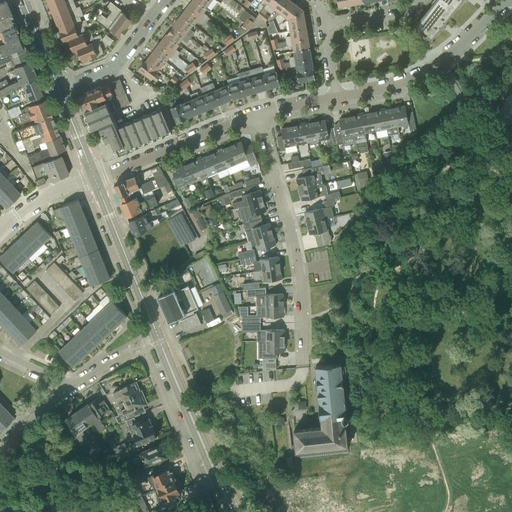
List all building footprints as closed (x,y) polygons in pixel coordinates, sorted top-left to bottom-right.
[(54,0),(48,2),(52,12),(75,3),(73,0),(54,0)] [(207,6),(198,0),(193,0),(188,7),(209,22),(211,19),(208,16),(204,12),(207,8),(206,7),(207,6)] [(268,11),(275,0),(263,0),(264,0),(268,3),(261,11),(265,14),(268,11)] [(288,0),(275,0),(268,11),(271,14),(275,9),(279,12),(289,0),(288,0)] [(284,15),(288,19),(303,11),(293,3),(289,0),(279,12),(284,15)] [(436,34),(441,28),(442,27),(443,28),(446,24),(445,24),(455,11),(441,0),(435,0),(416,25),(415,25),(415,26),(423,33),(422,34),(425,36),(426,35),(432,40),(433,39),(436,34)] [(441,0),(455,11),(463,0),(441,0)] [(2,1),(0,1),(0,16),(1,16),(10,12),(6,3),(3,4),(2,1)] [(75,3),(52,12),(56,21),(81,11),(79,6),(76,7),(75,3)] [(135,21),(111,3),(108,7),(113,11),(110,15),(128,29),(135,21)] [(198,20),(203,23),(202,24),(205,27),(209,22),(188,7),(181,16),(193,24),(194,25),(198,20)] [(239,17),(245,22),(250,26),(256,18),(245,10),(239,17)] [(56,21),(59,30),(83,21),(80,16),(83,15),(81,11),(56,21)] [(303,11),(288,19),(290,30),(306,27),(303,11)] [(0,29),(14,23),(11,17),(12,17),(10,12),(1,16),(0,16),(0,29)] [(110,15),(107,19),(103,16),(100,21),(122,38),(128,29),(110,15)] [(195,33),(190,28),(193,24),(181,16),(174,25),(191,38),(195,33)] [(86,33),(84,27),(85,27),(84,26),(87,25),(85,20),(83,21),(59,30),(62,36),(61,38),(62,41),(64,41),(64,42),(69,40),(86,33)] [(268,31),(276,27),(273,20),(267,28),(268,31)] [(247,30),(250,26),(245,22),(242,26),(240,27),(237,31),(242,34),(247,30)] [(0,43),(19,35),(14,23),(0,29),(0,43)] [(179,43),(182,39),(187,43),(191,38),(174,25),(167,34),(179,43)] [(286,42),(308,38),(307,34),(306,27),(290,30),(292,36),(286,37),(286,42)] [(78,50),(98,42),(102,40),(100,35),(93,38),(91,31),(86,33),(69,40),(71,46),(70,47),(71,50),(73,51),(78,50)] [(160,43),(177,56),(180,53),(176,49),(179,44),(178,43),(179,43),(167,34),(160,43)] [(227,37),(231,42),(235,39),(231,34),(227,37)] [(19,35),(0,43),(0,56),(23,46),(19,35)] [(103,39),(110,45),(113,40),(106,35),(103,39)] [(227,46),(231,42),(227,37),(223,40),(227,46)] [(308,38),(286,42),(287,46),(293,45),(294,51),(309,48),(308,38)] [(103,54),(100,49),(98,42),(78,50),(82,61),(88,59),(88,60),(103,54)] [(153,52),(165,61),(166,61),(170,56),(175,60),(177,56),(160,43),(153,52)] [(7,66),(11,64),(11,65),(27,58),(28,57),(23,46),(0,56),(0,63),(6,62),(7,66)] [(232,53),(229,48),(224,51),(229,56),(232,53)] [(289,58),(290,62),(311,58),(309,48),(294,51),(295,56),(289,57),(289,58)] [(165,61),(153,52),(146,61),(158,70),(165,61)] [(6,79),(0,82),(0,97),(20,85),(36,79),(29,61),(27,58),(11,65),(17,81),(9,85),(6,79)] [(290,62),(291,66),(297,65),(298,71),(313,68),(311,58),(290,62)] [(158,70),(146,61),(145,60),(139,69),(153,79),(153,78),(157,81),(160,77),(157,74),(159,71),(158,70)] [(207,63),(203,66),(207,71),(208,72),(212,68),(207,63)] [(204,74),(207,71),(203,66),(196,72),(198,74),(202,71),(204,74)] [(265,75),(262,66),(250,70),(256,92),(268,88),(265,75)] [(313,68),(298,71),(298,75),(293,76),(294,82),(299,81),(299,82),(315,79),(314,68),(313,68)] [(239,75),(238,75),(240,81),(244,95),(256,92),(250,70),(238,73),(239,75)] [(277,71),(265,75),(268,88),(281,85),(277,71)] [(280,74),(283,83),(289,82),(289,73),(280,74)] [(176,84),(179,79),(174,76),(171,80),(176,84)] [(0,97),(0,98),(3,103),(7,110),(18,106),(18,105),(26,102),(27,101),(43,95),(36,79),(20,85),(0,97)] [(120,79),(79,96),(85,110),(106,102),(111,100),(126,94),(120,79)] [(240,81),(227,85),(232,99),(244,95),(240,81)] [(212,83),(201,88),(204,95),(210,108),(221,103),(215,90),(212,83)] [(232,99),(227,85),(215,90),(221,103),(232,99)] [(204,95),(193,100),(198,113),(210,108),(204,95)] [(7,110),(11,118),(19,115),(22,124),(33,119),(35,123),(52,116),(45,100),(24,109),(26,113),(22,115),(18,106),(7,110)] [(171,108),(178,123),(188,119),(187,118),(182,104),(181,105),(181,103),(178,105),(176,100),(170,102),(172,107),(171,108)] [(198,113),(193,100),(182,104),(187,118),(198,113)] [(511,103),(509,100),(495,114),(500,119),(504,123),(508,127),(511,122),(511,103)] [(85,110),(85,111),(93,129),(99,127),(106,143),(111,141),(115,149),(123,146),(125,150),(171,131),(162,110),(117,128),(106,102),(85,110)] [(416,129),(413,111),(407,113),(405,106),(394,108),(398,127),(409,124),(410,130),(416,129)] [(387,129),(398,127),(394,108),(383,110),(387,129)] [(376,131),(387,129),(383,110),(372,113),(376,131)] [(376,131),(372,113),(362,115),(365,133),(376,131)] [(362,115),(351,117),(354,135),(356,143),(367,141),(365,133),(362,115)] [(28,127),(17,131),(21,140),(55,126),(52,116),(35,123),(36,126),(29,129),(28,127)] [(339,119),(341,127),(334,128),(337,143),(338,143),(338,145),(342,144),(345,143),(345,146),(356,143),(354,135),(351,117),(339,119)] [(334,128),(327,130),(326,120),(315,122),(318,141),(329,138),(330,145),(337,143),(334,128)] [(307,143),(318,141),(315,122),(304,124),(307,143)] [(296,145),(307,143),(304,124),(293,127),(296,145)] [(21,140),(25,150),(44,142),(59,135),(55,126),(21,140)] [(277,137),(280,151),(286,150),(285,147),(296,145),(293,127),(281,129),(283,136),(277,137)] [(47,148),(27,156),(30,164),(35,162),(65,150),(59,135),(44,142),(47,148)] [(251,166),(258,163),(251,145),(244,148),(241,142),(231,146),(238,163),(248,159),(251,166)] [(393,154),(400,153),(399,144),(392,146),(393,154)] [(228,168),(238,163),(231,146),(221,150),(228,168)] [(217,172),(228,168),(221,150),(211,154),(217,172)] [(385,159),(393,158),(391,151),(384,152),(385,159)] [(207,176),(217,172),(211,154),(200,159),(207,176)] [(68,175),(61,156),(43,163),(48,175),(50,181),(68,175)] [(197,181),(207,176),(200,159),(190,163),(197,181)] [(289,169),(304,166),(312,165),(310,159),(299,161),(292,162),(288,163),(289,169)] [(31,167),(36,179),(48,175),(43,163),(31,167)] [(183,176),(174,180),(180,191),(188,188),(187,185),(197,181),(190,163),(179,168),(183,176)] [(151,169),(159,188),(163,186),(168,183),(159,166),(151,169)] [(303,177),(296,179),(299,190),(323,184),(319,167),(302,170),(303,177)] [(3,168),(0,170),(0,184),(9,175),(3,168)] [(0,198),(13,187),(17,183),(9,175),(0,184),(0,198)] [(137,175),(115,185),(122,203),(143,194),(145,193),(140,182),(137,175)] [(261,183),(259,177),(245,181),(247,187),(261,183)] [(360,185),(370,183),(368,177),(359,179),(360,185)] [(35,181),(37,186),(45,183),(43,178),(35,181)] [(339,192),(328,194),(326,186),(323,184),(299,190),(302,201),(325,195),(326,201),(334,199),(341,198),(339,192)] [(0,201),(6,208),(20,194),(13,187),(0,198),(0,201)] [(211,188),(202,192),(206,200),(215,196),(211,188)] [(231,198),(242,195),(240,189),(237,190),(234,191),(230,193),(229,193),(231,198)] [(257,191),(242,195),(244,200),(234,203),(235,209),(239,208),(263,201),(260,190),(257,191)] [(143,194),(122,203),(129,220),(144,213),(143,210),(158,203),(155,195),(146,199),(143,194)] [(191,196),(185,199),(189,207),(195,204),(191,196)] [(168,210),(181,204),(178,199),(177,200),(166,204),(168,210)] [(334,199),(326,201),(324,202),(325,208),(329,207),(335,205),(334,202),(334,199)] [(78,200),(60,207),(64,217),(82,210),(78,200)] [(260,213),(266,212),(263,201),(239,208),(239,210),(240,217),(242,219),(244,225),(262,219),(260,213)] [(207,206),(203,207),(206,218),(210,216),(209,214),(213,213),(211,207),(207,208),(207,206)] [(305,213),(307,224),(331,218),(329,207),(325,208),(323,208),(305,213)] [(167,211),(157,214),(155,209),(129,220),(136,236),(160,221),(169,216),(167,211)] [(82,210),(64,217),(68,227),(86,220),(82,210)] [(45,213),(41,216),(46,222),(49,219),(45,213)] [(199,225),(204,222),(202,217),(201,217),(196,220),(199,225)] [(331,218),(307,224),(310,235),(320,232),(321,237),(316,238),(318,247),(330,244),(331,241),(330,235),(329,235),(328,230),(336,228),(334,217),(331,218)] [(273,234),(270,223),(264,225),(262,219),(244,225),(245,231),(246,231),(249,241),(251,240),(251,241),(273,234)] [(86,220),(68,227),(72,237),(90,229),(86,220)] [(51,236),(38,221),(30,229),(44,243),(51,236)] [(59,226),(57,221),(51,223),(53,229),(59,226)] [(218,225),(210,227),(212,233),(219,231),(218,225)] [(46,247),(43,243),(44,243),(30,229),(23,236),(39,254),(46,247)] [(72,237),(76,246),(94,239),(90,229),(72,237)] [(258,250),(276,245),(273,234),(251,241),(253,246),(256,245),(258,250)] [(32,261),(39,254),(23,236),(15,243),(32,261)] [(94,239),(76,246),(80,256),(98,249),(94,239)] [(21,264),(24,268),(32,261),(15,243),(7,250),(21,264)] [(98,249),(80,256),(84,266),(102,259),(98,249)] [(240,259),(255,256),(254,249),(238,253),(240,259)] [(7,250),(0,257),(13,272),(21,264),(7,250)] [(206,250),(194,255),(197,260),(208,255),(206,250)] [(280,268),(279,257),(260,259),(260,261),(257,261),(255,256),(240,259),(241,265),(254,262),(255,271),(255,272),(280,268)] [(102,259),(84,266),(88,276),(106,269),(102,259)] [(50,275),(58,267),(54,262),(46,270),(50,275)] [(58,267),(50,275),(54,279),(62,271),(58,267)] [(263,282),(282,279),(280,268),(255,272),(255,271),(253,272),(254,278),(256,280),(263,279),(263,282)] [(91,285),(92,286),(110,278),(106,269),(88,276),(92,285),(91,285)] [(62,271),(54,279),(58,283),(66,276),(62,271)] [(58,283),(62,288),(71,280),(66,276),(58,283)] [(198,288),(204,286),(199,276),(193,278),(198,288)] [(160,296),(158,297),(169,322),(180,317),(181,320),(179,321),(184,331),(201,323),(196,314),(194,314),(193,311),(198,309),(188,286),(178,291),(176,287),(178,284),(172,278),(164,285),(167,288),(164,289),(164,288),(157,291),(160,296)] [(71,280),(62,288),(66,292),(75,284),(71,280)] [(31,293),(39,285),(35,281),(27,288),(31,293)] [(75,284),(66,292),(71,297),(79,289),(75,284)] [(43,289),(39,285),(31,293),(35,297),(43,289)] [(214,296),(223,291),(220,285),(213,288),(211,289),(214,296)] [(260,288),(247,290),(248,297),(261,296),(260,288)] [(47,294),(43,289),(35,297),(39,301),(47,294)] [(79,289),(71,297),(75,301),(83,293),(79,289)] [(214,296),(222,314),(231,310),(223,291),(214,296)] [(0,307),(8,300),(1,292),(0,292),(0,307)] [(51,298),(47,294),(39,301),(43,306),(51,298)] [(284,305),(283,294),(265,294),(265,306),(284,305)] [(55,302),(51,298),(43,306),(47,310),(55,302)] [(15,307),(8,300),(0,307),(0,321),(0,322),(15,307)] [(119,323),(127,316),(113,301),(105,308),(119,323)] [(59,307),(55,302),(47,310),(51,315),(59,307)] [(265,317),(284,317),(284,305),(265,306),(257,306),(257,315),(262,315),(262,317),(265,317)] [(23,315),(15,307),(0,322),(7,329),(23,315)] [(119,323),(105,308),(97,315),(112,331),(119,323)] [(202,311),(207,322),(214,319),(209,308),(202,311)] [(30,323),(23,315),(7,329),(14,337),(30,323)] [(112,331),(97,315),(90,323),(104,338),(112,331)] [(242,316),(242,324),(261,324),(261,316),(242,316)] [(30,323),(14,337),(22,345),(43,325),(36,317),(30,323)] [(104,338),(90,323),(82,330),(96,345),(104,338)] [(261,324),(242,324),(242,332),(261,332),(261,324)] [(96,345),(82,330),(74,337),(89,352),(96,345)] [(284,341),(284,330),(265,330),(265,341),(284,341)] [(89,352),(74,337),(67,344),(81,359),(89,352)] [(277,352),(284,352),(284,341),(265,341),(265,352),(263,352),(263,358),(277,358),(277,352)] [(67,344),(59,351),(74,366),(81,359),(67,344)] [(345,400),(341,365),(341,363),(316,366),(322,427),(294,430),(297,458),(349,453),(345,421),(348,420),(349,418),(349,416),(347,414),(345,400)] [(106,395),(110,393),(111,392),(111,390),(111,388),(107,378),(99,382),(106,395)] [(111,390),(111,392),(110,393),(106,395),(113,405),(115,405),(119,403),(139,394),(135,385),(131,387),(129,385),(119,389),(118,387),(115,386),(113,386),(111,388),(111,390)] [(96,392),(100,397),(100,396),(105,393),(102,389),(96,392)] [(139,394),(119,403),(115,405),(118,413),(119,416),(116,418),(118,424),(126,420),(133,417),(131,412),(139,408),(138,405),(145,403),(141,393),(139,394)] [(98,416),(106,412),(108,416),(113,413),(110,409),(111,408),(105,399),(100,402),(97,398),(90,403),(98,416)] [(78,411),(87,426),(93,421),(100,432),(106,428),(98,416),(90,403),(78,411)] [(0,429),(13,418),(13,417),(3,407),(0,410),(0,429)] [(78,411),(67,419),(84,447),(90,442),(82,430),(87,426),(78,411)] [(136,422),(134,417),(133,417),(126,420),(134,438),(135,438),(138,444),(157,436),(156,434),(158,434),(154,424),(151,425),(149,420),(141,423),(140,420),(136,422)] [(147,465),(167,457),(166,455),(167,454),(162,443),(156,445),(157,446),(138,454),(139,456),(133,458),(135,463),(144,459),(147,465)] [(109,450),(103,452),(106,459),(112,456),(109,450)] [(116,455),(118,461),(131,456),(128,450),(122,452),(117,455),(116,455)] [(169,474),(167,470),(149,477),(155,490),(175,481),(175,480),(177,480),(174,473),(172,474),(172,473),(169,474)] [(145,473),(127,481),(129,487),(138,483),(138,484),(148,480),(145,473)] [(160,503),(178,495),(176,490),(179,489),(179,488),(180,486),(179,483),(176,482),(175,481),(155,490),(156,492),(160,503)] [(49,511),(80,511),(75,499),(49,511)]
